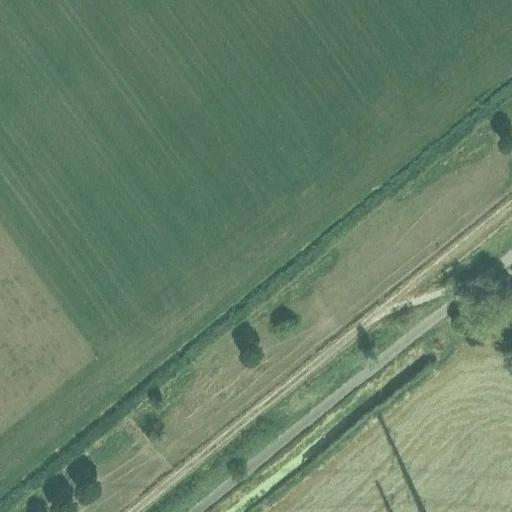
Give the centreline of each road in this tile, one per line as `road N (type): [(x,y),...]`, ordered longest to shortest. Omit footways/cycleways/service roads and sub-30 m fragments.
road 1 (track): [(511,206),(135,511)]
road 2 (unclassified): [(197,511),(511,258)]
